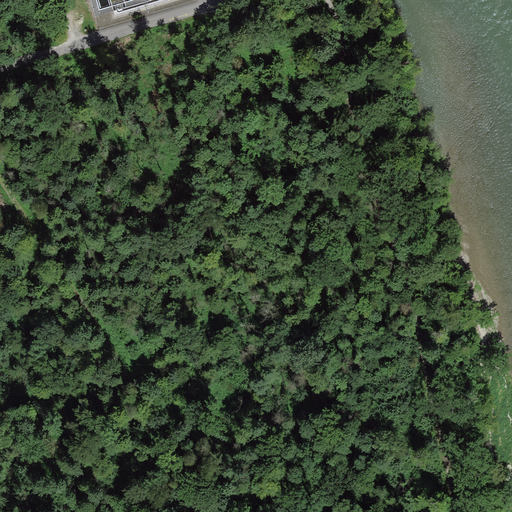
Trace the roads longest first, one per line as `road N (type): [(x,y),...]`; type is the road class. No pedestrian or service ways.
road 1 (track): [(328,0),(366,166),(406,279),(453,498)]
road 2 (track): [(0,178),(164,432),(205,511)]
road 3 (unclassified): [(0,69),(220,0)]
